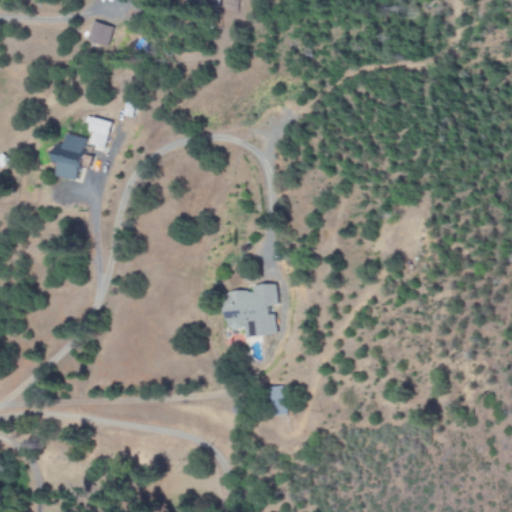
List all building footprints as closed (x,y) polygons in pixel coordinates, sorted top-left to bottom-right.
[(112,28),(94,22),(88,42),(106,47),(112,28)] [(89,145),(107,149),(113,122),(95,118),(89,145)] [(59,177),(80,182),(90,140),(67,134),(60,165),(62,165),(59,177)] [(274,336),(273,307),(277,306),(276,285),(255,286),(255,292),(231,293),(232,330),(247,330),(248,337),(274,336)] [(274,417),(288,415),(282,387),(269,389),(274,417)]
